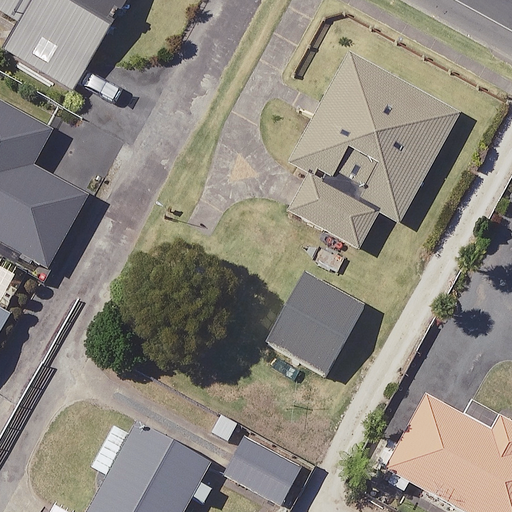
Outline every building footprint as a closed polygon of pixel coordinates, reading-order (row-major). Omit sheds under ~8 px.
[(125,0),(0,0),(0,10),(21,23),(6,50),(73,90),(125,0)] [(459,112),(349,52),(284,170),(307,183),(291,212),(358,249),(379,211),(399,222),(459,112)] [(49,133),(0,106),(0,239),(49,266),(86,197),(31,167),(49,133)] [(364,308),(304,274),(266,341),(325,375),(364,308)] [(0,330),(9,314),(0,308),(0,330)] [(511,511),(511,421),(494,412),(486,427),(425,394),(385,469),(465,511),(511,511)] [(181,511),(189,497),(205,505),(216,484),(200,475),(209,459),(137,420),(128,438),(111,429),(91,465),(110,475),(90,511),(72,511),(45,497),(37,511),(181,511)] [(301,466),(242,434),(221,473),(280,505),(301,466)]
